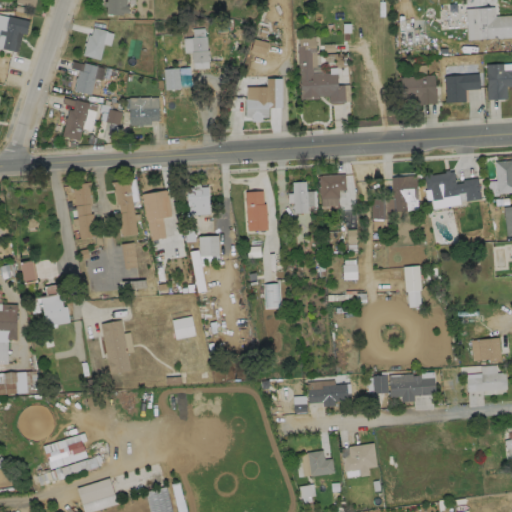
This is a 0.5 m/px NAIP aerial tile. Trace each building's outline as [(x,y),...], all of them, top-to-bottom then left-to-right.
[(125,0),(125,5),(127,5),(127,12),(121,12),(121,14),(105,13),(105,6),(103,6),(103,1),(105,1),(105,0),(125,0)] [(492,6),(493,15),(509,14),(511,36),(492,38),(492,37),(465,39),(463,8),(492,6)] [(28,20),(25,34),(21,33),(19,42),(15,41),(13,51),(0,48),(0,14),(7,16),(7,15),(28,20)] [(106,30),(98,59),(81,55),(84,45),(83,45),(83,42),(85,42),(87,34),(90,35),(92,27),(106,30)] [(205,35),(206,50),(207,49),(208,69),(191,70),(190,50),(191,50),(190,36),(205,35)] [(311,66),(312,73),(336,72),(336,85),(343,85),(344,103),(328,103),(328,96),(318,96),(318,99),(299,100),(298,94),(299,94),(298,76),(296,45),(297,45),(297,37),(314,36),(316,66),(311,66)] [(249,51),(265,54),(267,42),(252,38),(249,51)] [(511,61),(511,85),(505,86),(505,98),(486,99),(485,84),(486,84),(485,63),(511,61)] [(97,65),(89,94),(73,89),(75,81),(73,80),(74,76),(76,77),(78,69),(81,70),(83,62),(97,65)] [(464,100),(444,102),(443,97),(444,97),(443,75),(461,74),(477,73),(478,88),(464,89),(464,100)] [(433,74),(434,89),(435,103),(416,104),(415,97),(400,98),(399,76),(433,74)] [(265,86),(264,77),(280,77),(280,107),(268,107),(268,117),(244,118),(244,86),(265,86)] [(157,95),(158,121),(152,122),(152,125),(137,126),(137,124),(128,125),(127,96),(157,95)] [(87,103),(85,111),(86,111),(83,121),(82,121),(77,140),(60,136),(64,121),(63,121),(64,117),(65,117),(67,108),(71,109),(74,99),(87,103)] [(120,111),(108,110),(109,105),(101,104),(100,122),(119,123),(120,111)] [(511,160),(511,193),(511,194),(511,192),(495,193),(493,161),(511,160)] [(448,169),(448,171),(453,170),(455,183),(462,182),(461,179),(477,177),(480,198),(465,200),(464,192),(456,193),(457,194),(459,203),(432,208),(431,199),(426,199),(424,189),(425,189),(423,175),(424,175),(425,174),(430,173),(431,174),(444,172),(444,170),(448,169)] [(343,174),(344,189),(337,190),(338,197),(337,197),(337,205),(320,206),(319,198),(318,198),(318,192),(316,192),(316,187),(318,187),(318,182),(317,182),(317,179),(317,175),(343,174)] [(405,210),(392,211),(390,177),(403,176),(403,175),(415,175),(416,201),(405,201),(405,210)] [(128,179),(133,214),(138,213),(138,219),(134,220),(135,233),(119,235),(116,212),(118,212),(117,204),(115,204),(113,191),(112,192),(112,189),(113,189),(112,183),(110,184),(110,182),(128,179)] [(87,184),(88,189),(89,189),(89,192),(88,192),(90,204),(88,205),(89,213),(91,213),(94,236),(78,238),(71,184),(89,181),(90,184),(87,184)] [(304,181),(305,191),(306,206),(305,206),(306,212),(292,213),(290,181),(304,181)] [(199,182),(199,187),(206,186),(208,213),(186,215),(185,187),(192,187),(192,183),(199,182)] [(161,217),(164,237),(149,240),(145,220),(144,220),(140,193),(165,189),(169,216),(161,217)] [(261,190),(262,203),(264,203),(266,229),(246,230),(243,191),(261,190)] [(384,198),(384,218),(370,218),(370,198),(384,198)] [(511,234),(505,235),(502,206),(511,205),(511,234)] [(217,235),(198,236),(199,260),(218,260),(217,235)] [(135,267),(133,242),(120,243),(123,268),(135,267)] [(204,290),(197,250),(189,251),(196,291),(204,290)] [(36,279),(31,259),(18,262),(23,282),(36,279)] [(342,279),(355,279),(355,259),(342,260),(342,279)] [(418,290),(419,306),(407,307),(405,291),(403,291),(401,266),(417,265),(419,290),(418,290)] [(57,283),(61,307),(65,306),(68,322),(44,326),(39,301),(38,302),(36,303),(38,312),(30,313),(28,298),(44,295),(42,286),(57,283)] [(0,303),(16,304),(15,313),(14,330),(14,339),(5,339),(5,336),(0,335),(0,303)] [(193,336),(191,316),(172,318),(174,338),(193,336)] [(129,370),(108,374),(99,323),(120,319),(129,370)] [(498,356),(499,360),(488,361),(487,358),(471,360),(469,340),(497,337),(499,356),(498,356)] [(0,373),(34,370),(34,374),(36,374),(37,391),(0,393),(0,373)] [(505,388),(466,391),(465,377),(480,376),(479,373),(504,371),(505,388)] [(165,376),(165,383),(185,382),(184,372),(175,372),(175,376),(165,376)] [(411,373),(411,375),(419,374),(419,378),(432,377),(434,393),(412,395),(413,400),(399,401),(399,396),(388,397),(387,374),(411,373)] [(367,393),(387,392),(386,375),(366,376),(367,393)] [(348,383),(349,400),(333,401),(333,405),(321,406),(321,402),(307,403),(305,382),(333,380),(333,384),(348,383)] [(292,413),(305,412),(304,395),(291,396),(292,413)] [(75,425),(36,437),(45,461),(82,448),(75,425)] [(511,438),(503,439),(504,448),(511,447),(511,438)] [(367,467),(368,475),(358,476),(357,469),(342,471),(340,457),(347,456),(347,453),(346,446),(372,442),(375,466),(367,467)] [(321,450),(322,457),(322,459),(330,458),(332,472),(307,476),(304,452),(321,450)] [(86,459),(89,468),(100,464),(97,455),(86,459)] [(72,479),(105,470),(111,495),(80,507),(72,479)] [(298,486),(300,499),(314,497),(312,484),(298,486)] [(148,511),(170,511),(166,487),(145,491),(148,511)]
